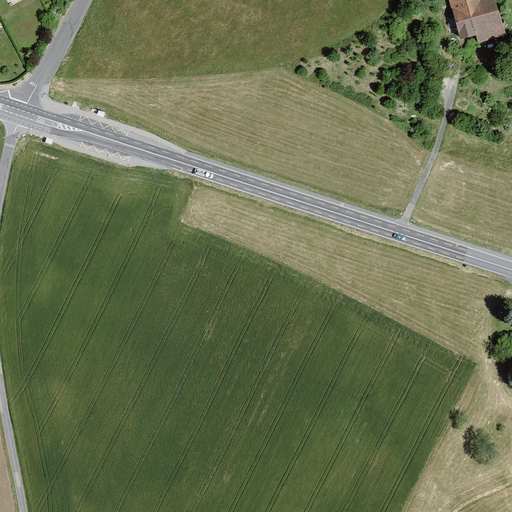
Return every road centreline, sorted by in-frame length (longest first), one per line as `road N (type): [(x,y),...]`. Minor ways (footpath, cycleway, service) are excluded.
road 1 (secondary): [(15,119),(281,195)]
road 2 (secondary): [(281,195),(26,106)]
road 3 (unclassified): [(25,511),(0,369)]
road 4 (secondary): [(281,195),(400,233)]
